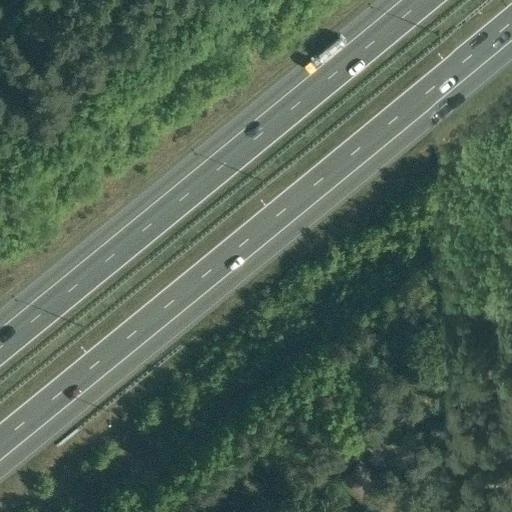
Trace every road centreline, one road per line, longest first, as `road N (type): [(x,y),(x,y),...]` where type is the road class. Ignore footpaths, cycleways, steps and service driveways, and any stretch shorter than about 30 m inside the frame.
road 1 (motorway): [(0,454),(511,28)]
road 2 (motorway): [(409,0),(0,337)]
